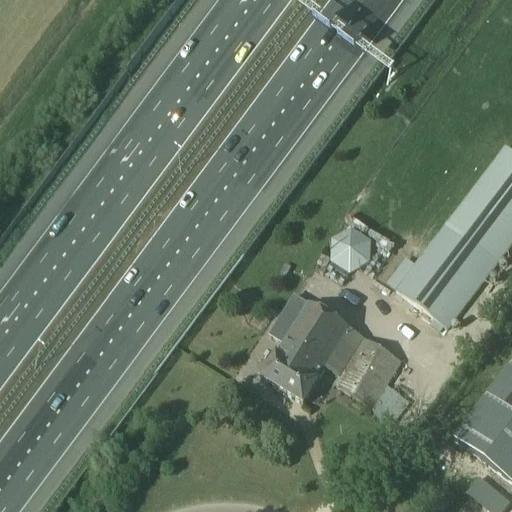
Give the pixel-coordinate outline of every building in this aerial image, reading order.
[(511,151),(508,148),(399,289),(397,292),(448,331),(511,247),(511,151)] [(330,273),(370,271),(368,235),(328,237),(330,273)] [(262,382),(303,407),(350,332),(309,307),(262,382)] [(334,388),(373,413),(403,365),(362,339),(334,388)] [(511,370),(466,431),(511,466),(511,370)] [(502,498),(490,511),(506,511),(511,506),(502,498)]
